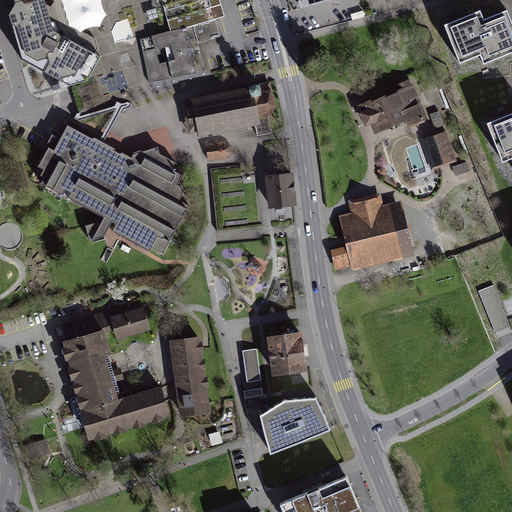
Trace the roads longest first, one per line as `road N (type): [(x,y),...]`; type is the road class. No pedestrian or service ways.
road 1 (residential): [(270,0),(300,130),(325,316),(365,440)]
road 2 (residential): [(365,440),(460,395),(511,357)]
